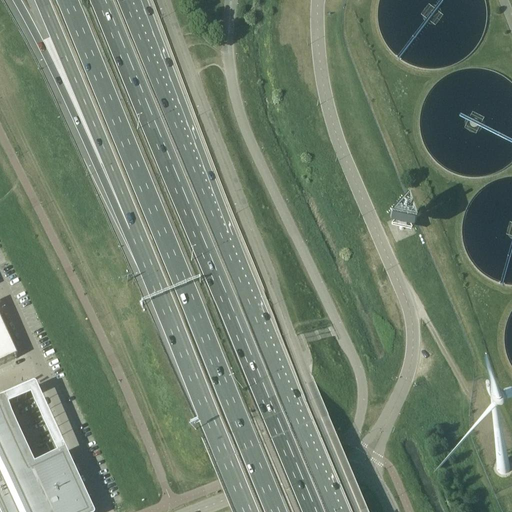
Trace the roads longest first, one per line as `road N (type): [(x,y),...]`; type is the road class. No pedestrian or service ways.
road 1 (motorway): [(314,511),(99,0)]
road 2 (motorway): [(340,511),(129,0)]
road 3 (motorway): [(67,0),(277,511)]
road 4 (tertiary): [(388,417),(409,374),(412,327),(336,139),(317,0)]
road 5 (motorway): [(16,0),(149,264)]
road 6 (motorway): [(42,0),(149,264)]
road 7 (motorway): [(149,264),(250,511)]
road 8 (tertiary): [(353,467),(315,464),(193,511)]
road 9 (unclassified): [(105,511),(37,366)]
